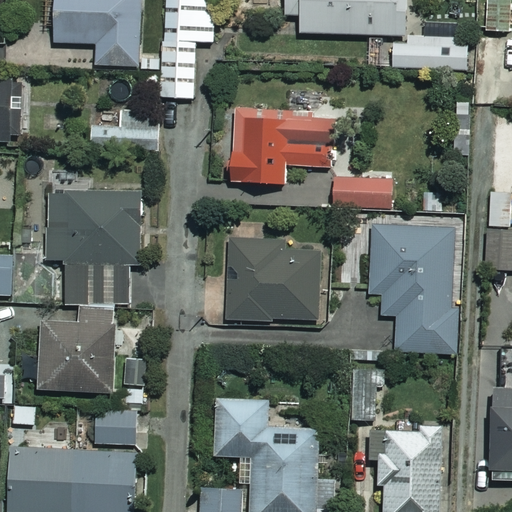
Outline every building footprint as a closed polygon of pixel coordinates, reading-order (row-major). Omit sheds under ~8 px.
[(141,0),(55,0),(54,44),(97,45),(97,66),(140,67),(141,0)] [(163,0),(163,100),(195,100),(196,44),(213,44),(212,0),(163,0)] [(285,0),(286,16),(300,17),(300,35),(405,37),(405,0),(285,0)] [(510,1),(487,1),(488,34),(511,33),(510,1)] [(393,41),(393,69),(471,70),(471,42),(393,41)] [(139,98),(161,98),(161,75),(140,74),(139,98)] [(10,84),(0,83),(0,143),(15,144),(16,113),(9,113),(10,84)] [(159,111),(119,113),(120,127),(91,128),(92,149),(161,146),(159,111)] [(330,116),(235,111),(231,184),(284,187),(285,167),(328,169),(330,116)] [(473,111),(456,111),(455,151),(471,151),(473,111)] [(391,179),(335,179),(335,209),(391,209),(391,179)] [(509,195),(491,194),(490,226),(508,227),(509,195)] [(66,305),(166,304),(166,266),(141,266),(141,196),(47,196),(47,262),(66,262),(66,305)] [(454,229),(372,230),(372,296),(382,296),(383,317),(397,317),(397,354),(455,354),(454,229)] [(511,231),(487,231),(486,271),(511,272),(511,231)] [(320,246),(229,243),(226,318),(317,322),(320,246)] [(0,295),(14,296),(15,258),(0,257),(0,295)] [(115,312),(79,311),(78,328),(41,326),(38,392),(111,395),(115,312)] [(145,388),(147,364),(125,362),(124,386),(145,388)] [(376,371),(353,370),(351,419),(374,420),(376,371)] [(511,391),(493,391),(491,481),(511,481),(511,391)] [(136,413),(98,412),(96,445),(134,447),(136,413)] [(437,511),(441,424),(420,424),(419,430),(394,429),(394,423),(371,422),(370,461),(378,462),(377,487),(384,487),(383,511),(437,511)] [(242,429),(196,428),(194,485),(229,486),(227,511),(320,511),(321,504),(300,503),(302,458),(241,456),(242,429)] [(136,511),(139,455),(11,450),(9,511),(136,511)]
